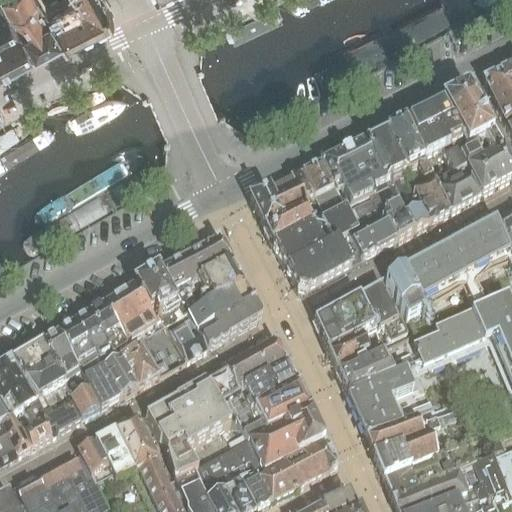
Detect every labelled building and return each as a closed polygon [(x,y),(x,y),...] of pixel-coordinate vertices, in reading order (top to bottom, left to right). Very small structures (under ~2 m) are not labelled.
[(0,0),(0,72),(35,53),(5,9),(0,0)] [(0,0),(5,9),(35,53),(59,41),(48,20),(46,21),(34,0),(0,0)] [(42,0),(45,5),(65,38),(87,27),(92,24),(108,17),(110,10),(107,6),(104,0),(42,0)] [(309,0),(287,10),(294,27),(354,0),(309,0)] [(511,0),(474,0),(483,16),(511,0)] [(450,10),(398,38),(407,55),(459,27),(450,10)] [(268,15),(214,39),(221,53),(274,29),(268,15)] [(379,44),(316,78),(326,97),(390,63),(379,44)] [(140,97),(146,101),(199,76),(200,70),(140,97)] [(511,72),(482,88),(503,130),(511,125),(511,72)] [(455,133),(480,120),(468,99),(468,98),(467,97),(466,97),(465,97),(464,97),(463,97),(462,98),(449,104),(443,107),(443,108),(442,108),(455,133)] [(462,147),(455,133),(442,108),(429,115),(449,154),(462,147)] [(407,135),(424,166),(449,154),(429,115),(404,128),(407,135)] [(219,119),(166,144),(165,151),(225,123),(219,119)] [(496,147),(480,120),(455,133),(462,147),(466,153),(483,143),(487,151),(496,147)] [(403,128),(385,137),(406,176),(416,170),(423,184),(431,180),(424,166),(407,135),(403,128)] [(402,179),(406,176),(385,137),(321,169),(335,194),(346,214),(386,193),(395,211),(400,223),(419,213),(412,198),(402,179)] [(511,184),(511,174),(507,165),(496,147),(487,151),(492,159),(487,162),(488,164),(485,166),(499,192),(511,184)] [(474,153),(458,162),(480,203),(499,192),(485,166),(488,164),(487,162),(480,165),(474,153)] [(443,164),(449,178),(465,211),(480,203),(458,162),(456,158),(443,164)] [(318,202),(335,194),(321,169),(305,177),(318,202)] [(284,187),(298,217),(301,216),(302,216),(311,212),(309,207),(314,204),(321,220),(307,226),(310,231),(346,214),(335,194),(318,202),(305,177),(301,178),(284,187)] [(465,211),(449,178),(434,186),(449,220),(465,211)] [(419,213),(428,230),(429,231),(449,220),(434,186),(412,198),(419,213)] [(285,224),(298,217),(284,187),(270,194),(285,224)] [(386,193),(346,214),(358,237),(323,256),(325,259),(338,252),(348,275),(394,249),(383,230),(388,227),(383,217),(395,211),(386,193)] [(248,205),(271,252),(310,231),(307,226),(306,227),(302,216),(301,216),(298,217),(285,224),(270,194),(267,196),(248,205)] [(383,230),(394,249),(428,230),(419,213),(400,223),(395,211),(383,217),(388,227),(383,230)] [(310,231),(271,252),(285,277),(323,256),(358,237),(346,214),(310,231)] [(511,215),(495,226),(511,262),(511,261),(511,215)] [(473,287),(489,276),(508,265),(494,226),(443,254),(403,276),(427,315),(439,309),(460,294),(473,287)] [(220,271),(229,266),(218,245),(217,244),(186,261),(199,282),(220,271)] [(325,289),(348,275),(338,252),(325,259),(323,256),(285,277),(296,298),(304,300),(325,289)] [(186,261),(156,278),(168,299),(199,282),(186,261)] [(182,323),(188,320),(233,295),(242,290),(229,266),(220,271),(199,282),(168,299),(182,323)] [(427,322),(402,277),(384,287),(408,331),(427,322)] [(168,299),(156,278),(133,292),(150,320),(154,317),(163,334),(165,338),(191,324),(188,320),(182,323),(168,299)] [(359,301),(358,302),(375,335),(378,334),(384,348),(406,337),(380,289),(363,299),(359,301)] [(191,324),(198,337),(251,308),(243,291),(242,291),(234,296),(233,295),(188,320),(191,324)] [(150,320),(133,292),(101,313),(125,352),(129,350),(144,340),(146,343),(163,334),(154,317),(150,320)] [(314,332),(326,358),(359,344),(373,336),(358,302),(317,325),(314,332)] [(346,401),(356,423),(366,445),(399,430),(414,424),(408,411),(393,417),(384,396),(409,385),(487,351),(511,409),(511,315),(506,302),(499,304),(479,314),(434,334),(437,341),(413,352),(419,366),(413,369),(392,379),(346,401)] [(208,355),(257,327),(259,320),(252,308),(251,308),(198,337),(208,355)] [(111,361),(125,352),(101,313),(86,322),(111,361)] [(111,361),(86,322),(71,331),(95,370),(99,377),(116,368),(111,361)] [(206,356),(208,355),(198,337),(191,324),(165,338),(184,369),(185,368),(189,366),(202,359),(205,357),(206,356)] [(95,370),(71,331),(56,340),(78,380),(95,370)] [(373,336),(359,344),(326,358),(335,379),(368,362),(382,355),(373,336)] [(87,395),(78,380),(56,340),(40,351),(71,404),(87,395)] [(236,395),(276,373),(285,368),(274,347),(224,375),(226,378),(236,395)] [(111,361),(116,368),(135,398),(158,384),(137,353),(132,356),(129,350),(125,352),(111,361)] [(71,404),(40,351),(25,360),(59,416),(70,409),(74,407),(89,398),(87,395),(71,404)] [(368,362),(335,379),(345,401),(346,401),(392,379),(413,369),(409,359),(387,368),(382,355),(368,362)] [(59,416),(25,360),(10,369),(33,408),(44,425),(52,420),(59,416)] [(99,377),(118,407),(135,398),(116,368),(99,377)] [(33,408),(10,369),(0,375),(0,405),(12,425),(16,422),(18,425),(23,421),(20,416),(33,408)] [(287,395),(296,391),(286,369),(277,374),(276,373),(236,395),(238,400),(248,417),(287,395)] [(89,398),(99,418),(118,407),(99,377),(95,370),(78,380),(87,395),(89,398)] [(226,378),(205,390),(204,387),(174,404),(175,405),(145,422),(165,459),(172,485),(192,476),(196,474),(185,455),(229,432),(217,411),(226,406),(238,400),(236,395),(226,378)] [(309,417),(296,391),(287,396),(287,395),(248,417),(238,400),(226,406),(246,447),(300,422),(309,417)] [(70,409),(80,428),(99,418),(89,398),(74,407),(70,409)] [(44,425),(33,408),(20,416),(23,421),(30,434),(21,439),(25,447),(30,455),(50,444),(40,427),(44,425)] [(366,445),(372,463),(461,430),(456,419),(457,418),(452,408),(414,424),(399,430),(366,445)] [(52,420),(63,437),(80,428),(70,409),(59,416),(52,420)] [(323,447),(312,424),(309,418),(300,422),(246,447),(196,474),(192,476),(204,501),(221,492),(224,498),(243,488),(257,481),(282,468),(300,459),(315,453),(323,447)] [(50,444),(63,437),(52,420),(44,425),(40,427),(50,444)] [(144,471),(156,464),(136,425),(125,431),(144,471)] [(0,472),(30,456),(25,447),(21,439),(19,433),(16,434),(12,428),(7,431),(0,433),(0,472)] [(470,448),(461,430),(372,463),(377,475),(382,487),(466,450),(470,448)] [(144,471),(125,431),(113,437),(132,476),(133,477),(137,475),(144,471)] [(132,476),(113,437),(94,447),(106,473),(113,486),(132,476)] [(106,473),(94,447),(76,457),(90,482),(106,473)] [(282,468),(297,495),(315,486),(323,481),(337,474),(323,447),(315,453),(300,459),(282,468)] [(390,508),(474,470),(466,450),(382,487),(390,508)] [(511,454),(474,470),(390,508),(391,508),(392,511),(437,511),(476,497),(482,511),(501,511),(511,507),(511,454)] [(105,511),(93,487),(87,490),(74,464),(73,463),(62,469),(82,511),(105,511)] [(179,511),(156,464),(144,471),(137,475),(154,511),(179,511)] [(257,481),(272,509),(297,495),(282,468),(257,481)] [(82,511),(62,469),(39,482),(48,499),(42,501),(47,511),(82,511)] [(208,511),(204,501),(192,476),(172,485),(184,511),(208,511)] [(255,511),(266,511),(272,509),(257,481),(243,488),(255,511)] [(39,482),(25,490),(36,511),(47,511),(42,501),(48,499),(39,482)] [(231,511),(255,511),(243,488),(224,498),(231,511)] [(36,511),(25,490),(14,496),(22,511),(36,511)] [(231,511),(224,498),(221,492),(204,501),(208,511),(231,511)] [(482,511),(476,497),(437,511),(482,511)] [(328,511),(353,511),(348,499),(343,501),(326,509),(328,511)] [(0,511),(13,511),(7,500),(0,503),(0,511)]
